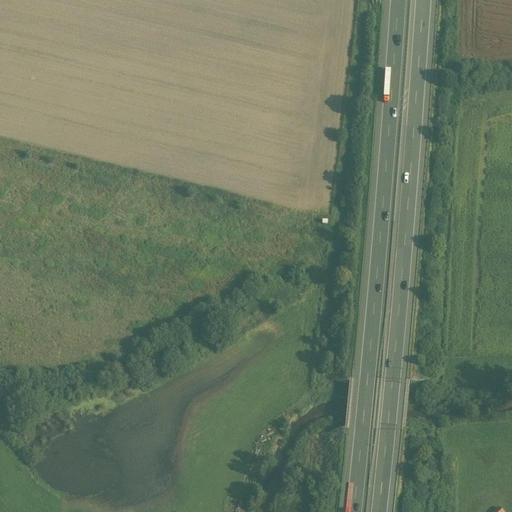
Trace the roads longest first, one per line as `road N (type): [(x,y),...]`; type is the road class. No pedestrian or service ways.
road 1 (motorway): [(397,0),(353,511)]
road 2 (motorway): [(379,511),(422,0)]
